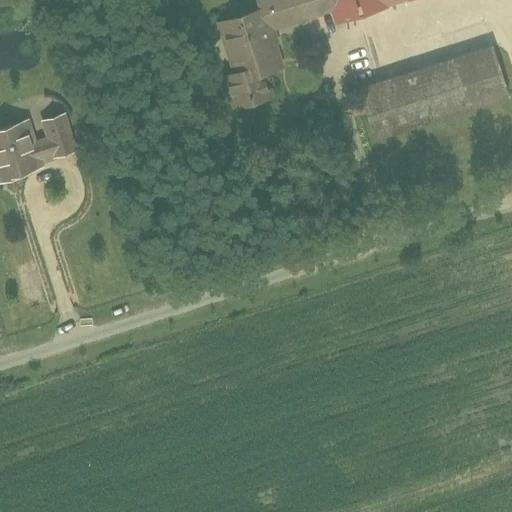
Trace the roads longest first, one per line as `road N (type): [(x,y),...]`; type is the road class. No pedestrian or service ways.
road 1 (unclassified): [(0,366),(511,204)]
road 2 (unknown): [(368,56),(511,10)]
